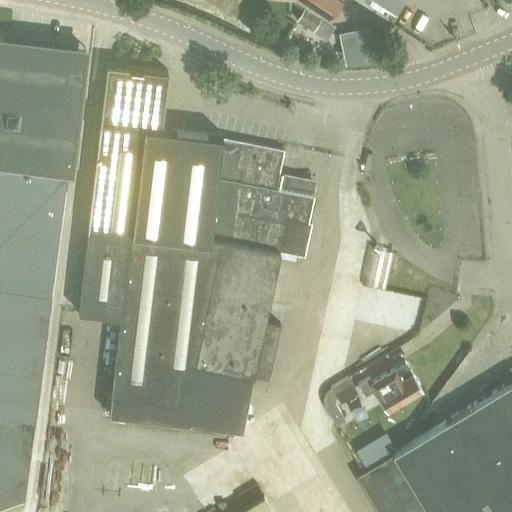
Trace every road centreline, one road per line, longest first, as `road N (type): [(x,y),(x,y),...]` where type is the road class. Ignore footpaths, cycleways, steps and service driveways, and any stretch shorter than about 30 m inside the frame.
road 1 (secondary): [(439,71),(370,93),(315,91),(86,0)]
road 2 (unknown): [(370,93),(338,280),(312,371)]
road 3 (unclassified): [(511,269),(492,50)]
